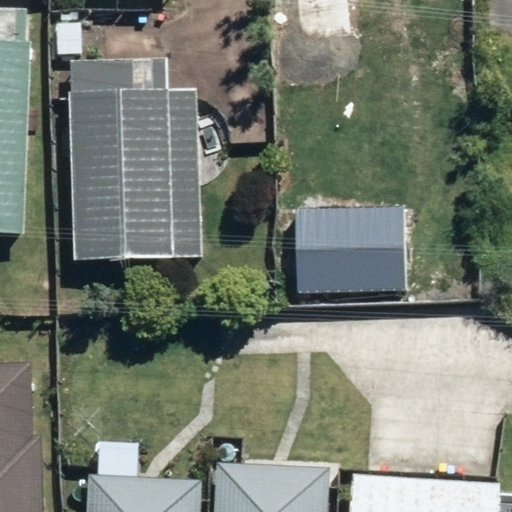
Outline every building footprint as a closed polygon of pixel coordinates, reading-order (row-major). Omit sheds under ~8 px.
[(301,0),(305,35),(317,34),(320,60),(355,56),(353,31),(361,30),(357,0),(301,0)] [(0,234),(37,236),(45,41),(37,41),(38,10),(0,8),(0,234)] [(178,59),(82,62),(88,263),(215,259),(210,88),(179,89),(178,59)] [(0,511),(55,511),(53,436),(46,436),(44,363),(0,364),(0,511)] [(338,511),(341,469),(228,463),(225,511),(338,511)] [(511,511),(511,482),(369,474),(366,511),(511,511)] [(211,511),(214,481),(101,475),(98,511),(211,511)]
